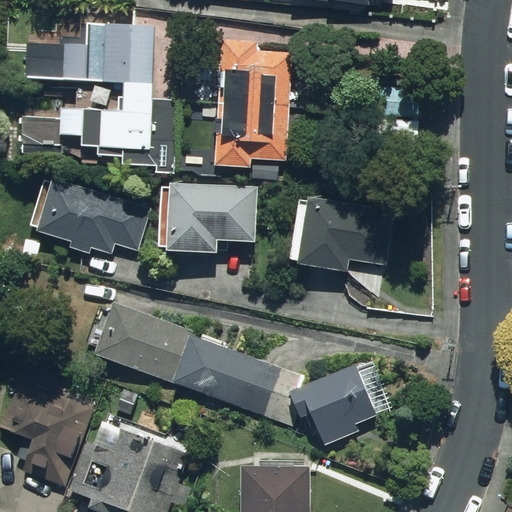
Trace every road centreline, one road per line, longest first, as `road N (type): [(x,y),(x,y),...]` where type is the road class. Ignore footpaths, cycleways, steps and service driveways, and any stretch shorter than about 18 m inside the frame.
road 1 (residential): [(447,511),(485,401),(501,0)]
road 2 (unknown): [(113,265),(368,321),(487,331)]
road 3 (unknown): [(493,59),(187,0)]
